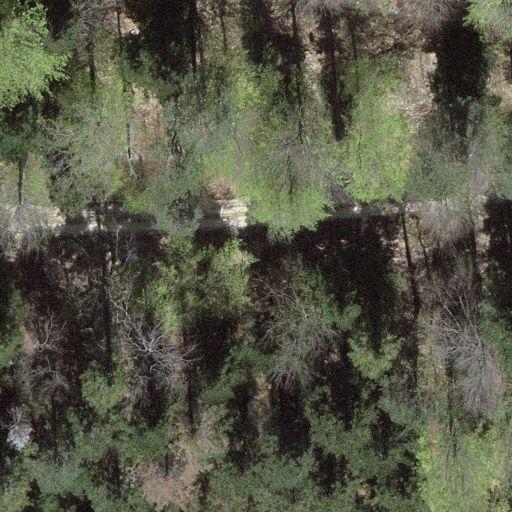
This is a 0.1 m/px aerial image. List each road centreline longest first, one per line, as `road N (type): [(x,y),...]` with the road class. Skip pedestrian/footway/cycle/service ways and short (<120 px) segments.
road 1 (track): [(511,177),(354,206),(72,225),(0,220)]
road 2 (track): [(348,0),(511,18)]
